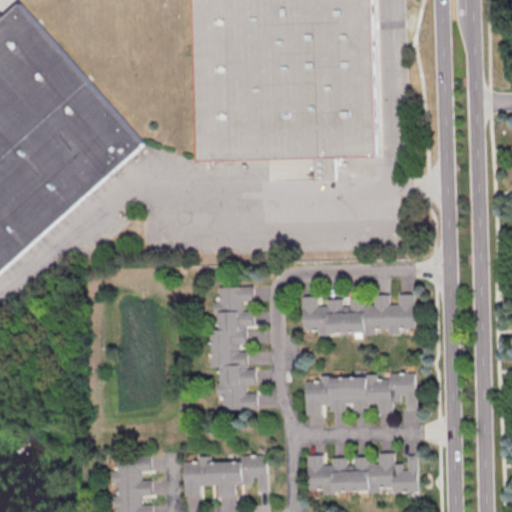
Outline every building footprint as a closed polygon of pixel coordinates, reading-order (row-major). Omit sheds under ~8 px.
[(193,0),(372,0),(377,157),(336,158),(336,178),(316,178),(316,158),(198,162),(193,0)] [(0,10),(8,19),(22,6),(146,146),(0,275),(0,10)] [(257,409),(222,409),(222,396),(217,396),(216,383),(221,383),(221,367),(214,367),(213,330),(221,329),(221,313),(216,313),(216,303),(220,302),(220,287),(254,286),(254,301),(244,302),(244,311),(254,310),(255,326),(247,326),(247,343),(239,344),(240,352),(247,351),(247,369),(255,369),(255,383),(246,384),(246,394),(256,394),(257,409)] [(301,297),(318,296),(318,307),(327,307),(327,300),(342,299),(342,307),(349,307),(349,299),(365,299),(365,306),(374,305),(374,296),(388,295),(389,306),(399,305),(398,295),(413,295),(414,326),(396,327),(396,334),(318,336),(318,331),(302,332),(301,297)] [(306,417),(322,417),(322,406),(331,406),(331,413),(347,412),(346,405),(353,404),(354,412),(369,411),(369,405),(378,404),(378,414),(393,413),(392,403),(400,403),(400,395),(406,395),(407,410),(417,409),(416,374),(390,374),(390,380),(378,380),(377,375),(320,376),(320,381),(305,382),(306,417)] [(307,455),(308,491),(421,487),(420,457),(408,457),(409,471),(402,471),(402,465),(395,465),(394,454),(379,454),(379,464),(370,464),(370,457),(354,458),(355,465),(348,466),(348,458),(332,458),(332,465),(324,465),(323,455),(307,455)] [(121,511),(121,492),(117,492),(117,481),(115,481),(114,470),(119,470),(119,456),(153,455),(153,470),(144,470),(144,480),(150,480),(150,494),(143,494),(143,507),(153,507),(153,511),(121,511)] [(242,456),(267,455),(268,491),(258,492),(258,478),(253,478),(253,484),(236,485),(236,496),(219,497),(219,485),(200,486),(201,496),(186,496),(185,462),(200,462),(199,456),(212,456),(212,462),(242,461),(242,456)]
